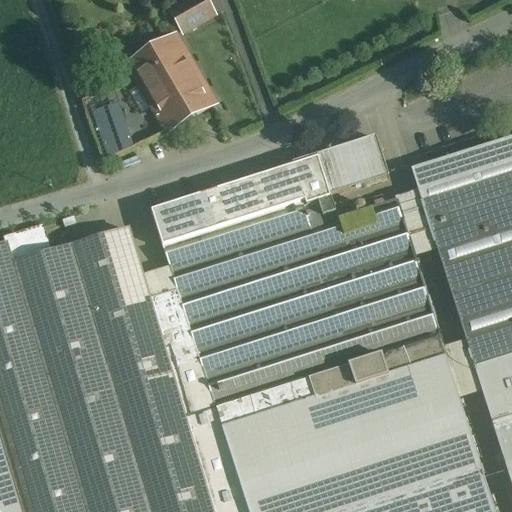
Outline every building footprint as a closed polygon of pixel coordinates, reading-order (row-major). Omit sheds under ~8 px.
[(203,0),(196,0),(171,15),(183,35),(214,17),(203,0)] [(175,40),(129,67),(168,135),(215,107),(175,40)] [(377,141),(352,149),(364,188),(389,180),(377,141)] [(511,141),(412,173),(431,225),(460,318),(475,371),(511,359),(511,141)] [(352,149),(317,160),(321,174),(331,199),(364,188),(352,149)] [(296,169),(152,215),(164,251),(321,213),(329,238),(342,234),(339,225),(331,199),(321,174),(317,160),(295,167),(296,169)] [(321,213),(164,251),(171,272),(190,332),(217,414),(218,413),(224,432),(223,432),(248,511),(371,511),(483,476),(447,362),(446,362),(440,342),(441,342),(436,326),(406,233),(397,206),(339,225),(342,234),(329,238),(321,213)] [(431,225),(406,233),(436,326),(460,318),(431,225)] [(131,233),(14,268),(85,511),(149,511),(108,371),(166,353),(145,280),(131,233)] [(8,248),(0,250),(0,511),(85,511),(14,268),(8,248)] [(217,414),(190,332),(171,272),(145,280),(166,353),(213,511),(248,511),(223,432),(224,432),(218,413),(217,414)] [(213,511),(166,353),(108,371),(149,511),(213,511)] [(511,359),(475,371),(511,486),(511,359)] [(494,511),(483,476),(371,511),(494,511)]
